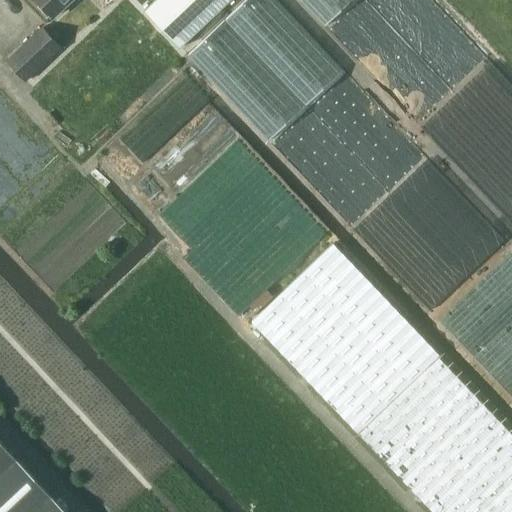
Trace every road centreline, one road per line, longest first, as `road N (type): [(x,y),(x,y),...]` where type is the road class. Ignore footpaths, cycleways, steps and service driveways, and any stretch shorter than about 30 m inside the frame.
road 1 (track): [(414,511),(162,247),(173,236),(95,155),(80,170)]
road 2 (track): [(511,234),(290,0)]
